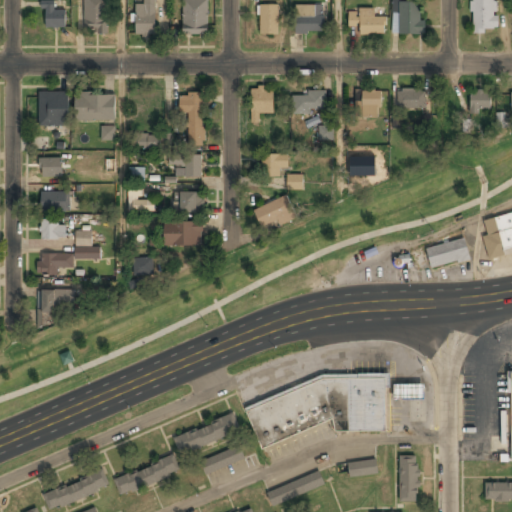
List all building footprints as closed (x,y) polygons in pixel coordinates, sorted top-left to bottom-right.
[(65,10),(54,10),(54,0),(43,0),(43,27),(65,27),(65,10)] [(84,0),(84,32),(107,32),(107,0),(84,0)] [(135,5),(135,36),(155,36),(155,0),(144,0),(144,5),(135,5)] [(208,0),(183,0),(183,34),(208,34),(208,0)] [(422,34),(422,0),(395,0),(395,34),(422,34)] [(471,0),(471,31),(497,31),(497,0),(471,0)] [(278,5),(258,5),(258,34),(278,34),(278,5)] [(324,5),(294,5),(294,33),(324,33),(324,5)] [(384,34),(384,17),(374,17),(374,8),(358,8),(358,12),(349,12),(349,26),(359,26),(359,34),(384,34)] [(274,113),(274,86),(251,86),(251,123),(260,123),(260,113),(274,113)] [(397,89),(397,109),(425,109),(425,89),(397,89)] [(356,117),(381,117),(381,90),(356,90),(356,117)] [(469,91),(469,112),(491,112),(491,91),(469,91)] [(67,92),(39,92),(39,126),(67,126),(67,92)] [(204,92),(179,92),(179,113),(188,113),(188,146),(204,146),(204,92)] [(326,92),(291,92),(291,113),(326,113),(326,92)] [(115,121),(115,93),(75,93),(75,121),(115,121)] [(511,118),(505,118),(505,112),(495,113),(496,127),(511,126),(511,118)] [(391,128),(400,128),(400,116),(392,115),(391,128)] [(318,140),(331,140),(331,126),(319,126),(318,140)] [(101,127),(101,140),(115,140),(115,127),(101,127)] [(131,134),(132,148),(161,147),(160,133),(131,134)] [(285,154),(261,154),(261,178),(285,178),(285,154)] [(201,178),(201,155),(168,155),(168,167),(176,167),(176,178),(201,178)] [(60,158),(41,158),(41,177),(60,177),(60,158)] [(143,168),(131,168),(131,180),(143,180),(143,168)] [(302,175),(288,175),(288,189),(302,189),(302,175)] [(129,211),(155,211),(155,199),(142,199),(142,188),(129,188),(129,211)] [(69,192),(41,192),(41,212),(69,212),(69,192)] [(173,212),(203,212),(203,193),(173,193),(173,212)] [(291,199),(254,205),(258,227),(295,221),(291,199)] [(511,213),(480,222),(489,259),(511,252),(511,213)] [(39,240),(65,240),(65,221),(39,221),(39,240)] [(164,246),(201,246),(201,222),(164,222),(164,246)] [(100,247),(92,247),(92,230),(75,231),(75,259),(100,259),(100,247)] [(470,261),(466,239),(426,247),(430,268),(470,261)] [(38,275),(57,275),(57,268),(72,268),(72,254),(38,254),(38,275)] [(134,259),(134,275),(153,275),(153,259),(134,259)] [(72,290),(40,290),(40,310),(72,310),(72,290)] [(335,431),(384,431),(388,429),(388,380),(386,375),(331,375),(246,405),(246,408),(260,448),(332,423),(335,431)] [(425,384),(393,384),(393,399),(425,399),(425,384)] [(180,454),(241,432),(234,414),(174,436),(180,454)] [(206,475),(244,458),(238,445),(200,463),(206,475)] [(399,455),(399,501),(419,501),(419,455),(399,455)] [(113,479),(120,496),(181,473),(175,456),(113,479)] [(350,477),(378,473),(376,460),(348,464),(350,477)] [(267,494),(273,507),(324,484),(318,470),(267,494)] [(110,491),(104,473),(42,491),(48,509),(110,491)] [(511,501),(511,483),(485,483),(485,501),(511,501)]
